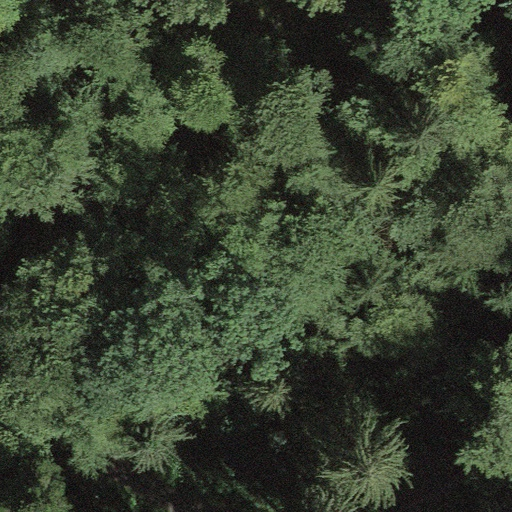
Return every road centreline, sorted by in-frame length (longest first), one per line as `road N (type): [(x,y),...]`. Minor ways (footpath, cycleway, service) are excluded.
road 1 (track): [(223,511),(66,447),(0,397)]
road 2 (track): [(128,0),(173,22),(307,0)]
road 3 (track): [(511,438),(404,494),(343,511)]
